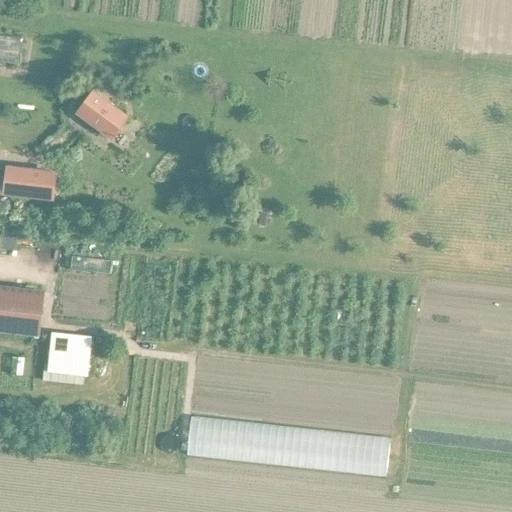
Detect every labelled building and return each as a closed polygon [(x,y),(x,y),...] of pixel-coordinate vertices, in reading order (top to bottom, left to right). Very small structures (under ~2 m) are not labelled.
[(0,42),(0,69),(20,72),(23,46),(0,42)] [(78,120),(111,143),(125,124),(93,100),(78,120)] [(7,176),(5,200),(52,205),(55,181),(7,176)] [(0,337),(38,342),(43,300),(0,295),(0,337)] [(90,346),(54,342),(51,374),(86,378),(90,346)] [(386,482),(389,447),(191,425),(187,459),(386,482)]
